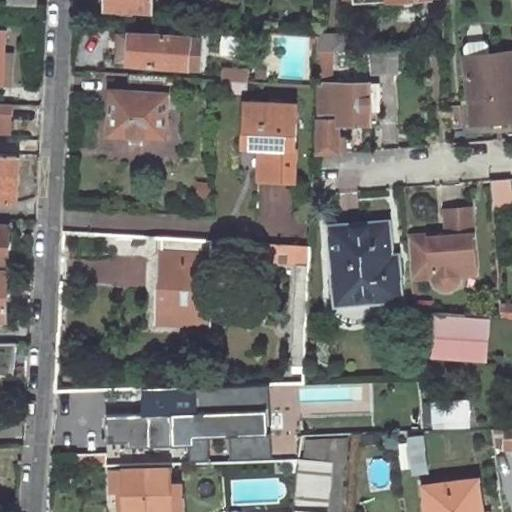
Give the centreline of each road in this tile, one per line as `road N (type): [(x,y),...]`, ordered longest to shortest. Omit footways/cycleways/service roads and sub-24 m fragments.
road 1 (residential): [(38,511),(62,0)]
road 2 (residential): [(511,154),(357,166)]
